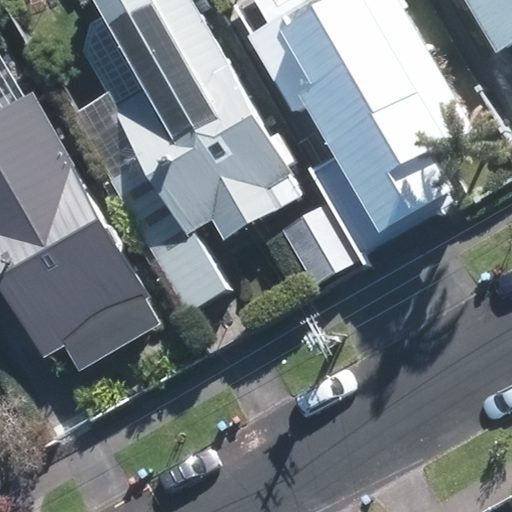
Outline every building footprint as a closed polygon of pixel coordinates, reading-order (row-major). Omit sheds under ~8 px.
[(273,133),(195,0),(95,0),(144,84),(110,104),(141,158),(113,174),(190,308),(233,283),(200,224),(213,217),(225,239),(304,194),(291,171),(295,169),(290,161),(298,155),(282,127),(273,133)] [(365,258),(460,203),(431,153),(469,131),(392,0),(255,0),(271,27),(252,38),(297,114),(307,108),(335,157),(314,170),(365,258)] [(511,0),(469,0),(498,49),(511,40),(511,0)] [(0,285),(43,361),(68,347),(79,368),(162,320),(34,97),(13,109),(0,86),(0,285)] [(361,263),(327,207),(281,234),(315,291),(361,263)]
